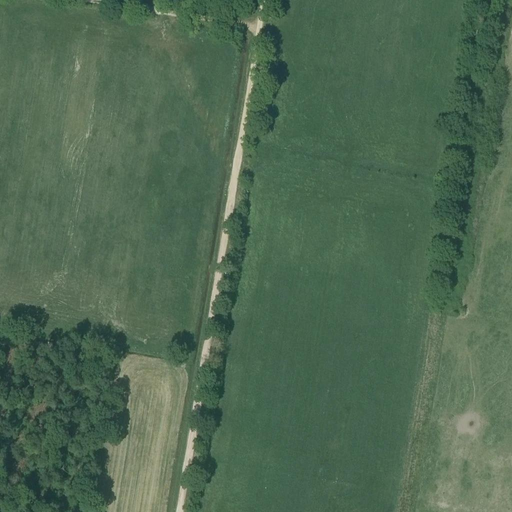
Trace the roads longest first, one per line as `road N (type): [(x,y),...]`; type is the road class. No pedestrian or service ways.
road 1 (track): [(180,511),(258,28)]
road 2 (track): [(258,28),(72,0)]
